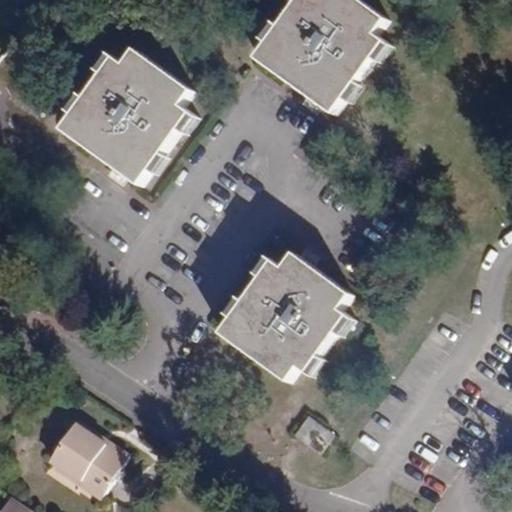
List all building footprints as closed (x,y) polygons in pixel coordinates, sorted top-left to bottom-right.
[(272,45),(261,61),(338,115),(378,61),(383,64),(395,48),(380,38),(391,22),(360,0),(296,0),(296,1),(301,5),(284,29),(279,25),(266,41),(272,45)] [(78,117),(67,131),(145,187),(184,132),(189,135),(202,119),(186,107),(197,92),(141,51),(130,66),(114,55),(101,72),(107,76),(90,99),(85,95),(72,112),(78,117)] [(236,320),(226,336),(293,384),(304,369),(317,379),(329,363),(325,359),(342,335),(347,339),(359,322),(345,313),(356,298),(300,256),(288,271),(278,263),(248,304),(243,300),(231,316),(236,320)] [(312,418),(299,436),(324,454),(337,437),(312,418)] [(111,440),(82,420),(79,425),(108,444),(111,440)] [(108,444),(79,425),(57,457),(88,478),(108,492),(132,455),(111,440),(108,444)] [(57,457),(52,463),(83,484),(88,478),(57,457)] [(83,484),(104,498),(108,492),(88,478),(83,484)] [(34,511),(15,499),(5,511),(34,511)]
